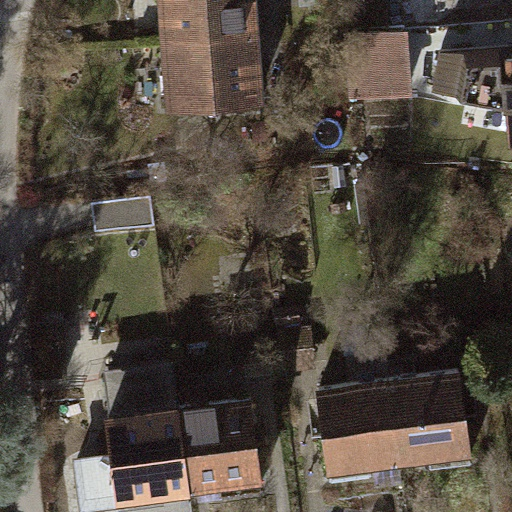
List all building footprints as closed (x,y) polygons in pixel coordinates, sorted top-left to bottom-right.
[(157,0),(161,48),(259,41),(256,0),(157,0)] [(444,33),(442,0),(377,0),(379,36),(404,35),(444,33)] [(408,107),(404,35),(379,36),(341,38),(345,110),(408,107)] [(166,117),(264,110),(259,41),(161,48),(166,117)] [(511,58),(503,59),(510,146),(511,145),(511,58)] [(511,150),(490,149),(488,171),(511,173),(511,150)] [(153,193),(93,200),(97,230),(156,222),(153,193)] [(63,321),(33,323),(36,375),(67,373),(63,321)] [(310,322),(279,327),(285,371),(316,367),(310,322)] [(176,353),(114,361),(116,379),(178,371),(176,353)] [(478,458),(466,369),(394,378),(406,467),(478,458)] [(406,467),(394,378),(323,388),(335,477),(406,467)] [(262,482),(250,397),(180,406),(191,491),(262,482)] [(191,491),(180,406),(109,416),(120,500),(191,491)]
